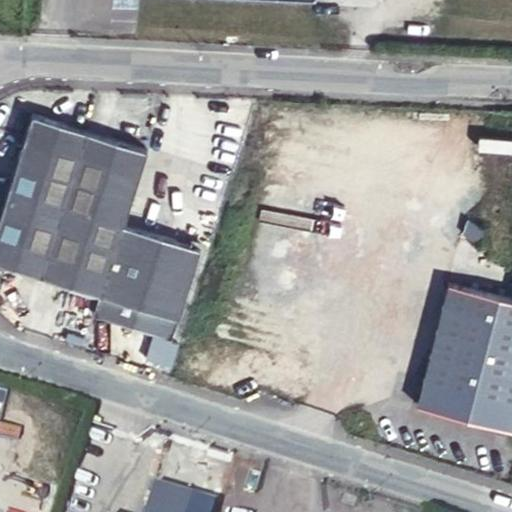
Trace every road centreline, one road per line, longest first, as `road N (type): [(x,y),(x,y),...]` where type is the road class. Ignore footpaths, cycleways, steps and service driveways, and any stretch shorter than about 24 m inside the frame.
road 1 (unclassified): [(511,509),(0,344)]
road 2 (unclassified): [(511,85),(117,65),(0,68)]
